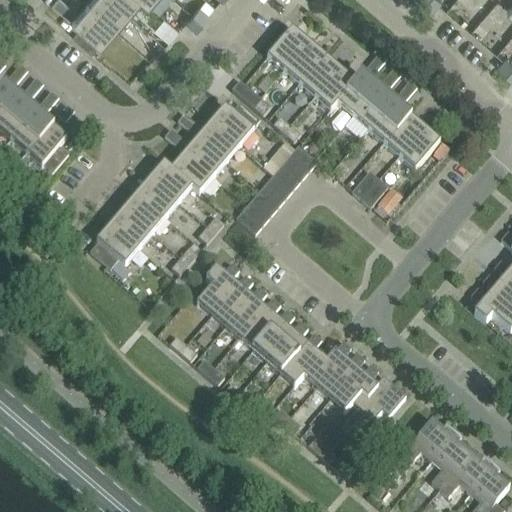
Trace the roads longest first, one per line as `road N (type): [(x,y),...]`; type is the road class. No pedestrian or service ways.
road 1 (residential): [(511,156),(372,323),(511,445)]
road 2 (residential): [(249,0),(134,138),(8,30)]
road 3 (unclassified): [(207,511),(0,336)]
road 4 (residential): [(511,118),(369,0)]
road 5 (primary): [(121,511),(0,407)]
